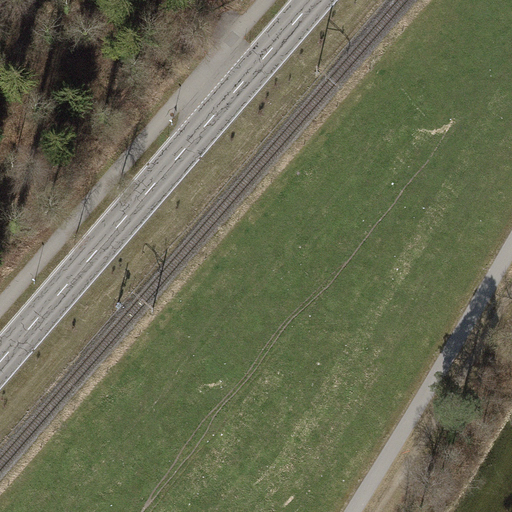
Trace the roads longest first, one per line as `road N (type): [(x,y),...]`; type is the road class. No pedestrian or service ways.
road 1 (primary): [(314,0),(0,362)]
road 2 (track): [(353,511),(511,253)]
